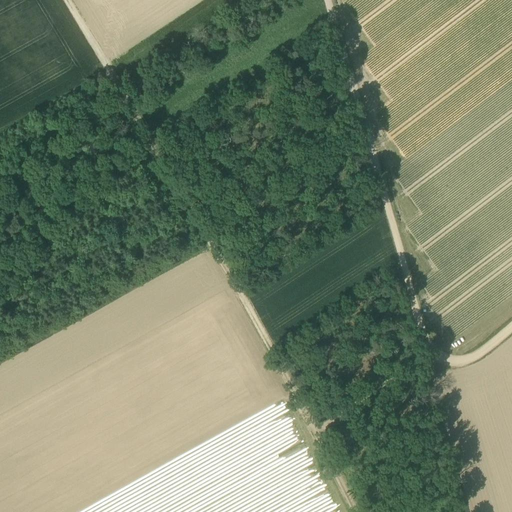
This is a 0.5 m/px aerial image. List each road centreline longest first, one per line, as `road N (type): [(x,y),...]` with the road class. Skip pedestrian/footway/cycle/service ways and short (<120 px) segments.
road 1 (track): [(351,511),(256,328),(67,0)]
road 2 (track): [(325,0),(428,350),(457,367),(511,327)]
road 3 (track): [(296,406),(424,342)]
